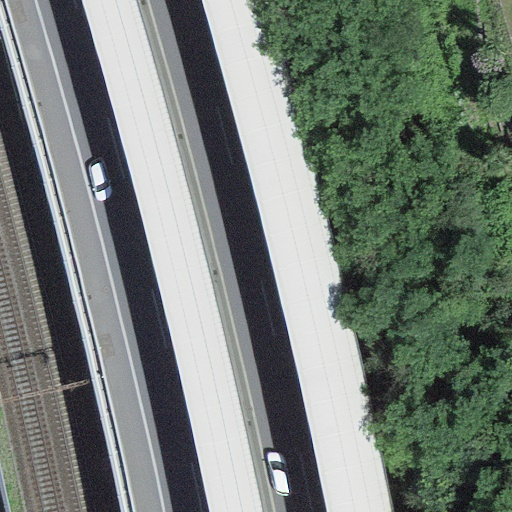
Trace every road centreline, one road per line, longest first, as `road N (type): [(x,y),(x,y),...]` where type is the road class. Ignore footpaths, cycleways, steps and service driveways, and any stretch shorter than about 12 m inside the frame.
road 1 (motorway): [(71,0),(157,319),(198,511)]
road 2 (motorway): [(310,511),(183,0)]
